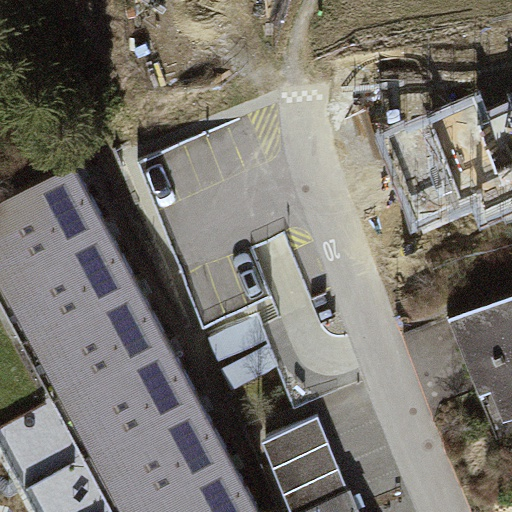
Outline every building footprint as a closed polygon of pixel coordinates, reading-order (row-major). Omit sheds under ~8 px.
[(475,102),(387,137),(418,217),(477,193),(484,210),(511,198),(511,107),(482,119),(475,102)] [(263,511),(77,161),(0,201),(0,272),(127,511),(263,511)] [(511,290),(451,313),(452,316),(457,314),(478,368),(473,370),(481,391),(485,389),(497,421),(511,415),(511,290)] [(323,417),(267,438),(293,511),(307,511),(352,496),(323,417)] [(307,511),(357,511),(352,496),(307,511)]
